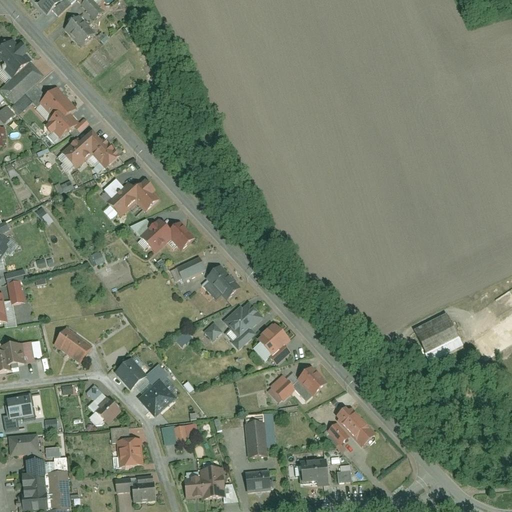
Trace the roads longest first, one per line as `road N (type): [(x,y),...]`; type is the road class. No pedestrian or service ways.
road 1 (residential): [(4,0),(437,478)]
road 2 (residential): [(0,389),(96,376),(143,418),(175,511)]
